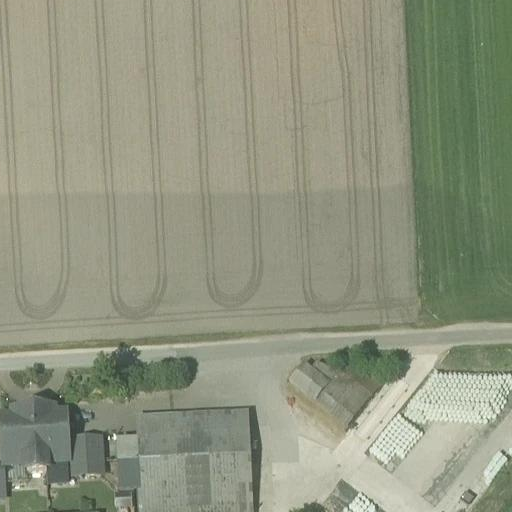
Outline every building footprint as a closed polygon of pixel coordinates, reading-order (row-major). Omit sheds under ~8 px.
[(379,393),(347,369),(340,378),(316,369),(309,378),(302,373),(291,388),(348,432),(379,393)] [(8,417),(0,417),(0,444),(1,475),(24,474),(24,480),(46,479),(50,479),(50,471),(68,470),(70,470),(69,445),(68,416),(58,417),(58,411),(8,414),(8,417)] [(253,511),(249,418),(136,424),(138,447),(116,448),(119,502),(136,501),(136,511),(253,511)] [(103,443),(69,445),(70,470),(71,485),(106,483),(103,443)] [(69,491),(68,470),(50,471),(50,479),(46,479),(47,492),(69,491)]
